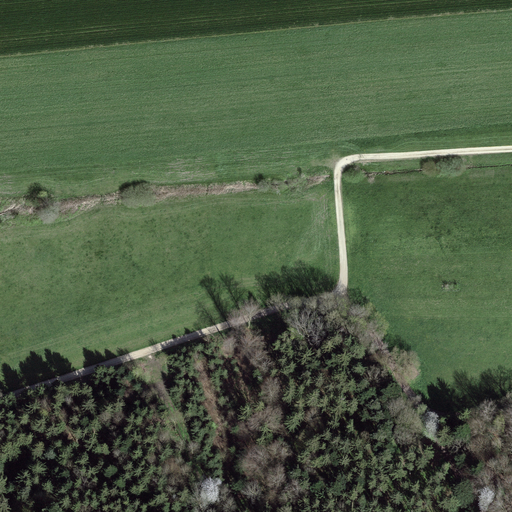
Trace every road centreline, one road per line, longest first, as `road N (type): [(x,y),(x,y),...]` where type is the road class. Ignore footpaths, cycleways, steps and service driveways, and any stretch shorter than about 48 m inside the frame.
road 1 (track): [(338,300),(295,305),(0,400)]
road 2 (track): [(511,149),(342,163),(338,300)]
road 3 (track): [(429,418),(369,330),(338,300)]
